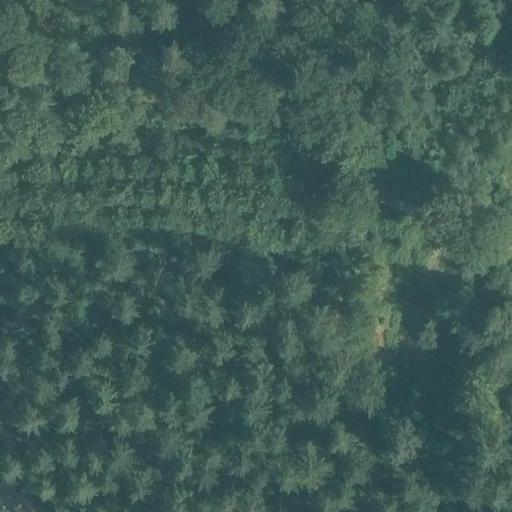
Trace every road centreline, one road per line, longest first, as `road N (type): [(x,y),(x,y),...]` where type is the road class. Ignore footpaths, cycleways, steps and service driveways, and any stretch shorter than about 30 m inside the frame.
road 1 (track): [(0,190),(118,182),(350,198),(511,253)]
road 2 (track): [(511,37),(431,137),(398,208)]
